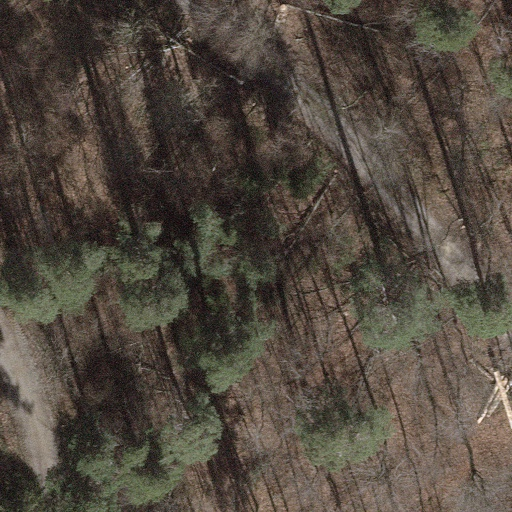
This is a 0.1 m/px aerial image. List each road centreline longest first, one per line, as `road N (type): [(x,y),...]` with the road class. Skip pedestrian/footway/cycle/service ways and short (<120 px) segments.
road 1 (track): [(511,326),(383,176),(193,0)]
road 2 (track): [(62,511),(0,325)]
